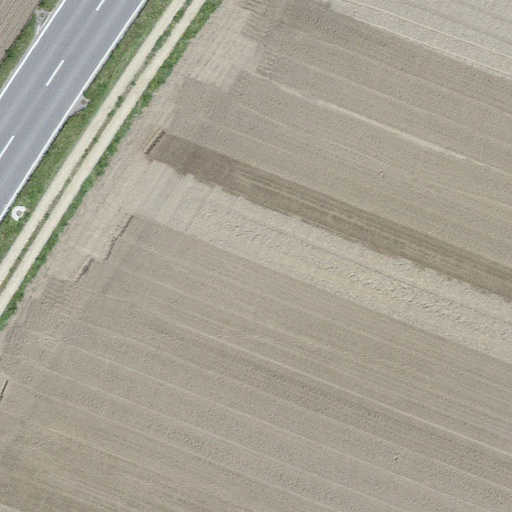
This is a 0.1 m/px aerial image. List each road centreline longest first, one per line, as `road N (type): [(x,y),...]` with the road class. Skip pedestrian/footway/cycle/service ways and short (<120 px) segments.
road 1 (track): [(191,0),(0,295)]
road 2 (secondary): [(0,158),(102,0)]
